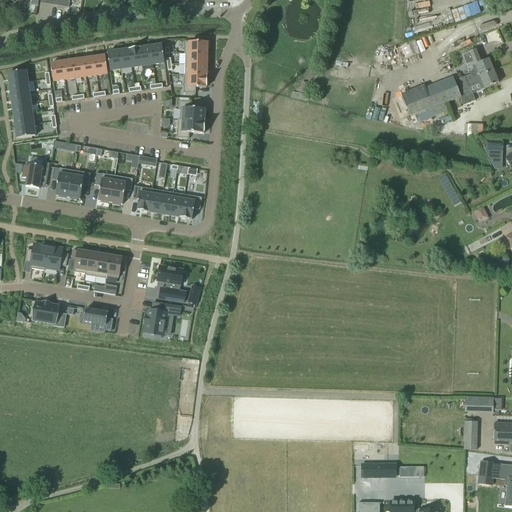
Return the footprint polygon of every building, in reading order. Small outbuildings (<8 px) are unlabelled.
[(184,43),(184,55),(207,55),(207,43),(184,43)] [(161,46),(151,48),(153,66),(164,64),(161,46)] [(140,49),(142,67),(153,66),(151,48),(140,49)] [(133,50),(129,51),(131,69),(142,67),(140,49),(133,50)] [(128,51),(118,53),(121,70),(131,69),(129,51),(129,50),(128,50),(128,51)] [(401,96),(406,108),(493,72),(488,60),(479,63),(474,51),(462,56),(467,68),(471,67),(473,71),(472,71),(471,72),(471,74),(471,75),(454,82),(452,79),(424,90),(423,87),(401,96)] [(108,54),(107,54),(110,72),(121,70),(118,53),(108,54)] [(184,55),(185,55),(185,65),(185,66),(206,66),(207,55),(184,55)] [(104,58),(94,59),(96,77),(107,75),(105,57),(104,57),(104,58)] [(94,59),(83,61),(86,78),(96,77),(94,59)] [(83,61),(72,62),(75,80),(86,78),(83,61)] [(72,62),(61,64),(64,81),(75,80),(72,62)] [(51,65),(50,65),(53,83),(54,83),(64,81),(61,64),(51,65)] [(183,76),(207,77),(207,76),(206,76),(206,66),(185,66),(185,76),(183,76)] [(26,72),(8,74),(8,75),(9,85),(27,83),(26,73),(26,72)] [(493,72),(406,108),(410,118),(413,126),(436,117),(450,112),(447,104),(459,99),(463,106),(475,102),(469,88),(479,84),(481,91),(498,84),(493,72)] [(183,76),(183,94),(195,94),(195,88),(206,89),(206,83),(207,83),(207,77),(183,76)] [(27,83),(9,85),(11,96),(29,94),(27,83)] [(291,98),(307,102),(309,96),(292,92),(291,98)] [(29,94),(11,96),(12,107),(30,105),(29,94)] [(177,120),(177,121),(205,122),(204,122),(205,110),(190,109),(190,103),(178,103),(178,109),(180,109),(180,121),(177,120)] [(30,105),(12,107),(14,118),(32,115),(30,105)] [(343,114),(342,124),(389,130),(390,120),(343,114)] [(32,115),(14,118),(15,129),(33,126),(32,115)] [(177,121),(176,139),(188,140),(189,134),(203,135),(203,134),(204,134),(205,122),(177,121)] [(33,126),(15,129),(17,139),(17,140),(35,137),(35,136),(33,126)] [(486,149),(486,151),(501,151),(502,141),(487,140),(486,149)] [(65,144),(64,151),(75,153),(75,152),(76,146),(65,144)] [(501,151),(486,151),(486,149),(483,149),(489,161),(501,161),(501,151)] [(24,167),(22,179),(27,180),(25,188),(39,190),(41,176),(47,176),(49,165),(43,164),(43,162),(30,159),(29,166),(29,167),(24,167)] [(54,169),(52,181),(58,182),(55,196),(58,197),(58,198),(65,199),(65,198),(68,198),(72,172),(54,169)] [(72,172),(68,198),(70,199),(69,200),(77,201),(77,200),(80,200),(82,186),(88,187),(90,175),(72,172)] [(96,174),(94,186),(100,187),(98,202),(100,202),(100,204),(107,205),(108,203),(110,204),(114,177),(96,174)] [(114,177),(110,204),(112,204),(112,206),(119,207),(119,205),(122,206),(124,191),(130,192),(132,180),(114,177)] [(134,188),(132,200),(138,201),(136,211),(141,212),(141,213),(148,214),(152,191),(134,188)] [(152,191),(148,214),(149,213),(159,215),(162,192),(152,191)] [(162,192),(159,215),(169,217),(173,194),(162,192)] [(504,193),(491,200),(494,207),(507,199),(504,193)] [(173,194),(169,217),(179,218),(179,219),(180,219),(184,196),(173,194)] [(184,196),(180,219),(186,220),(187,220),(192,220),(194,210),(199,211),(201,199),(184,196)] [(487,219),(481,207),(474,211),(479,223),(487,219)] [(506,212),(498,214),(500,222),(508,220),(506,212)] [(26,251),(24,263),(31,264),(30,269),(44,272),(48,247),(34,245),(33,252),(26,251)] [(48,247),(44,272),(45,272),(45,270),(59,272),(59,267),(66,268),(68,256),(62,255),(62,250),(48,247)] [(73,251),(71,261),(76,262),(74,273),(85,275),(84,276),(85,276),(89,254),(73,251)] [(89,254),(85,276),(96,278),(99,256),(89,254)] [(99,256),(96,278),(107,280),(110,257),(99,256)] [(110,257),(107,280),(107,277),(118,279),(120,269),(125,270),(126,260),(110,257)] [(159,268),(157,282),(170,284),(169,291),(161,289),(159,300),(184,304),(185,293),(178,292),(180,286),(182,271),(159,268)] [(192,286),(188,303),(196,305),(201,289),(192,286)] [(36,304),(34,321),(54,324),(54,327),(64,329),(66,316),(56,314),(58,307),(50,306),(50,304),(43,303),(42,305),(36,304)] [(148,312),(144,333),(162,336),(170,338),(173,316),(179,317),(180,308),(158,305),(157,313),(148,312)] [(85,310),(83,323),(105,326),(104,331),(111,332),(113,321),(107,320),(108,314),(85,310)] [(393,426),(393,393),(383,393),(382,426),(393,426)] [(471,398),(470,412),(493,413),(493,411),(502,412),(502,399),(471,398)] [(464,422),(463,451),(477,452),(477,423),(464,422)] [(511,424),(494,424),(493,445),(509,446),(508,454),(511,453),(511,424)] [(360,450),(380,450),(380,434),(361,434),(360,450)] [(392,463),(391,489),(434,491),(435,464),(392,463)] [(459,463),(454,496),(472,499),(477,465),(459,463)] [(480,463),(478,478),(505,481),(504,487),(507,487),(505,505),(505,506),(511,507),(511,479),(509,479),(511,467),(494,465),(494,464),(480,463)] [(387,465),(361,465),(361,479),(387,479),(387,465)] [(486,511),(504,511),(505,495),(487,494),(486,511)] [(390,502),(389,511),(438,511),(439,511),(432,511),(432,509),(426,509),(426,511),(419,511),(418,511),(413,511),(414,502),(390,502)]
